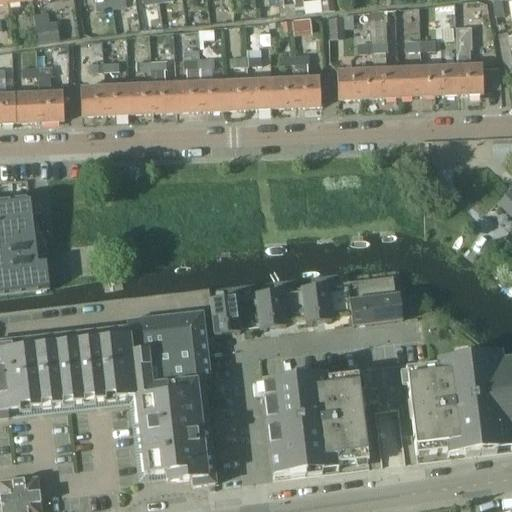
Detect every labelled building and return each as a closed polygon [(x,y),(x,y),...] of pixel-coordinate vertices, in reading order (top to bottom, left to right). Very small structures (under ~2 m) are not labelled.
[(125,0),(110,2),(112,12),(126,9),(125,0)] [(281,20),(302,17),(301,7),(285,8),(283,0),(279,0),(281,20)] [(333,0),(319,0),(320,4),(322,14),(335,12),(333,0)] [(112,12),(110,2),(95,5),(96,14),(112,12)] [(494,19),(504,17),(501,2),(492,4),(494,19)] [(322,14),(320,4),(301,7),(302,17),(322,15),(322,14)] [(374,86),(361,87),(361,102),(398,100),(396,71),(385,72),(385,62),(385,55),(388,55),(387,45),(383,45),(382,14),(369,15),(371,46),(372,56),(373,72),(374,72),(374,86)] [(33,18),(35,28),(50,26),(49,25),(48,15),(33,18)] [(18,20),(20,31),(35,28),(33,18),(18,20)] [(309,21),(291,23),(293,37),(310,35),(309,21)] [(343,21),(330,21),(331,41),(344,41),(343,21)] [(291,23),(281,24),(282,38),(293,37),(291,23)] [(59,43),(56,24),(49,25),(50,26),(35,28),(37,46),(59,43)] [(471,30),(455,30),(456,69),(458,98),(483,97),(483,94),(483,85),(482,73),(482,68),(470,68),(470,52),(471,52),(471,30)] [(213,32),(199,34),(199,43),(214,42),(213,32)] [(507,34),(498,36),(500,52),(510,50),(511,49),(511,37),(508,38),(507,34)] [(420,44),(420,54),(435,53),(435,43),(420,44)] [(420,44),(405,44),(405,54),(410,54),(420,54),(420,44)] [(357,46),(357,56),(372,56),(371,46),(357,46)] [(511,73),(511,63),(510,50),(500,52),(505,76),(511,73)] [(261,52),(246,53),(246,60),(246,69),(261,68),(261,52)] [(294,58),(279,59),(279,68),(294,67),(294,58)] [(309,58),(294,58),(294,67),(294,81),(295,81),(296,110),(320,109),(319,80),(308,81),(307,67),(309,67),(309,58)] [(246,60),(230,61),(230,70),(246,69),(246,60)] [(214,61),(198,62),(198,71),(214,70),(214,61)] [(187,85),(175,86),(176,115),(200,114),(199,85),(198,71),(198,62),(183,63),(183,72),(186,71),(187,85)] [(166,63),(151,64),(151,73),(152,86),(153,116),(176,115),(175,86),(165,86),(164,72),(166,72),(166,63)] [(151,73),(151,64),(136,64),(136,74),(151,73)] [(118,65),(102,66),(103,75),(119,74),(118,65)] [(102,66),(88,66),(89,75),(91,75),(103,75),(102,66)] [(52,69),(37,69),(37,79),(49,79),(53,79),(52,69)] [(456,69),(421,70),(421,85),(433,84),(433,99),(458,98),(456,69)] [(22,80),(37,79),(37,70),(22,71),(22,80)] [(410,71),(396,71),(398,100),(433,99),(433,84),(421,85),(421,70),(410,71)] [(373,72),(336,74),(338,102),(361,102),(361,87),(374,86),(374,72),(373,72)] [(294,81),(271,82),(272,111),(296,110),(295,81),(294,81)] [(271,82),(247,83),(248,112),(272,111),(271,82)] [(247,83),(223,84),(224,113),(248,112),(247,83)] [(223,84),(199,85),(200,114),(224,113),(223,84)] [(139,87),(128,87),(129,117),(153,116),(152,86),(139,87)] [(128,87),(103,88),(104,118),(129,117),(128,87)] [(92,89),(80,89),(81,118),(104,118),(103,88),(92,89)] [(62,95),(38,96),(39,125),(63,124),(62,95)] [(27,97),(15,97),(15,126),(39,125),(38,96),(27,97)] [(4,98),(0,97),(0,126),(15,126),(15,97),(4,98)] [(511,189),(490,211),(511,233),(511,189)] [(0,297),(49,291),(45,261),(37,262),(29,201),(0,204),(0,297)] [(395,297),(393,280),(347,285),(351,318),(352,329),(402,323),(399,297),(395,297)] [(347,285),(303,290),(301,291),(305,324),(306,326),(332,323),(331,320),(351,318),(347,285)] [(301,291),(256,296),(260,329),(260,332),(286,329),(286,326),(305,324),(301,291)] [(260,329),(256,296),(210,302),(214,338),(240,334),(240,332),(260,329)] [(143,425),(149,477),(164,475),(164,482),(165,485),(190,482),(191,489),(215,486),(205,392),(211,391),(210,377),(207,352),(203,316),(127,324),(128,329),(0,343),(0,420),(9,419),(8,417),(17,416),(18,414),(18,411),(143,396),(147,424),(143,425)] [(303,378),(261,383),(273,479),(273,483),(382,470),(375,415),(386,413),(398,412),(405,467),(511,453),(511,444),(510,428),(511,427),(511,362),(502,363),(501,354),(479,357),(439,362),(436,362),(436,364),(437,367),(407,370),(406,371),(358,376),(356,376),(327,380),(327,377),(326,376),(303,378)] [(41,511),(38,480),(0,484),(0,501),(1,511),(41,511)]
